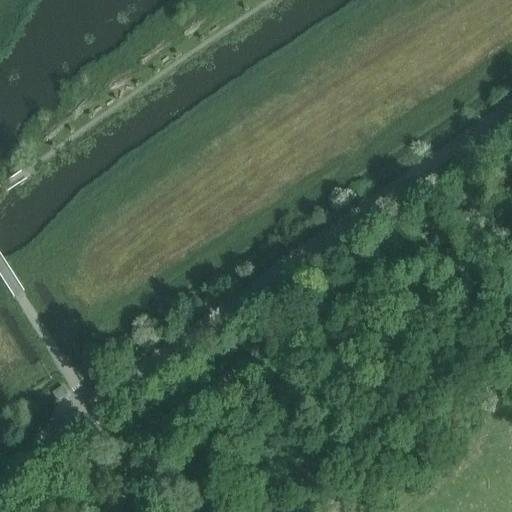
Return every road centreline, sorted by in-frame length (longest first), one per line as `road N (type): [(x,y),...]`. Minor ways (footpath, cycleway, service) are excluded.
road 1 (unclassified): [(0,469),(511,116)]
road 2 (unknown): [(296,511),(511,351)]
